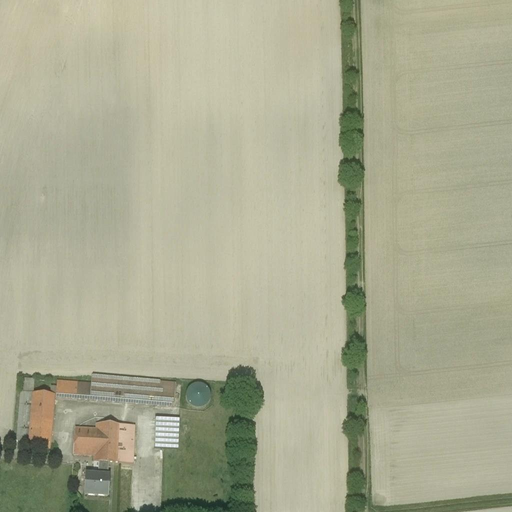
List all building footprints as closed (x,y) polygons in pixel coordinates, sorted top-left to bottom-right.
[(175,385),(92,378),(91,385),(92,385),(90,401),(173,408),(175,385)] [(91,385),(57,382),(57,388),(56,398),(90,401),(92,385),(91,385)] [(188,405),(192,408),(196,410),(201,410),(205,408),(208,405),(210,400),(210,396),(208,391),(205,388),(201,386),(196,386),(191,388),(188,391),(186,396),(186,401),(188,405)] [(33,395),(20,394),(16,442),(29,443),(33,395)] [(51,396),(33,395),(29,443),(50,444),(54,398),(54,396),(51,396)] [(179,421),(155,420),(154,450),(163,450),(178,451),(179,421)] [(122,426),(97,425),(96,431),(95,457),(94,462),(99,462),(109,463),(121,464),(122,426)] [(135,427),(122,426),(121,464),(133,465),(135,427)] [(84,430),(75,430),(73,456),(82,456),(84,430)] [(96,431),(84,430),(82,456),(95,457),(96,431)] [(109,463),(99,462),(98,476),(108,477),(109,463)] [(98,476),(86,476),(85,495),(109,497),(110,477),(98,476)]
